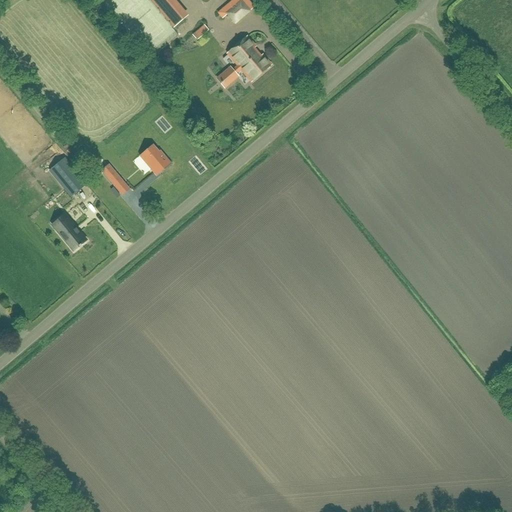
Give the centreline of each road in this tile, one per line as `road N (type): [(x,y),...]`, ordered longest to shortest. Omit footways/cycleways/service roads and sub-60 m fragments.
road 1 (tertiary): [(0,363),(419,8)]
road 2 (unclassified): [(511,118),(419,8)]
